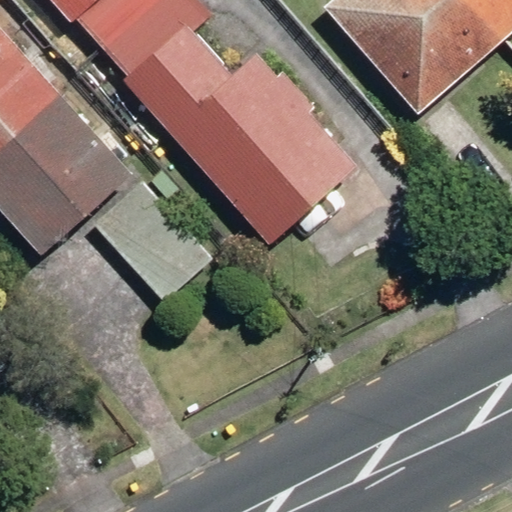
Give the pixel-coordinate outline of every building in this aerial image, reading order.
[(73,20),(101,52),(159,0),(44,0),(67,25),(73,20)] [(209,20),(191,0),(159,0),(101,52),(126,79),(121,83),(268,247),(356,168),(254,55),(230,76),(192,35),(209,20)] [(511,0),(335,0),(323,10),(418,118),(511,35),(511,0)] [(132,179),(0,31),(0,212),(41,259),(132,179)] [(164,305),(213,261),(144,186),(96,230),(164,305)]
